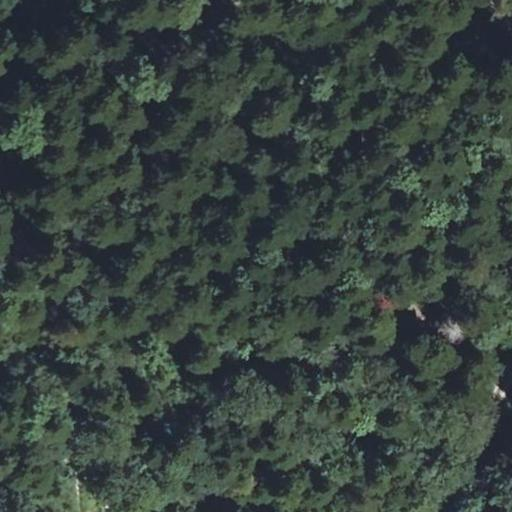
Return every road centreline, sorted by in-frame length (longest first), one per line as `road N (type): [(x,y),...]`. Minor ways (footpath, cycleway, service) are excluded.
road 1 (track): [(0,189),(31,293),(75,511)]
road 2 (track): [(511,373),(479,447),(429,511)]
